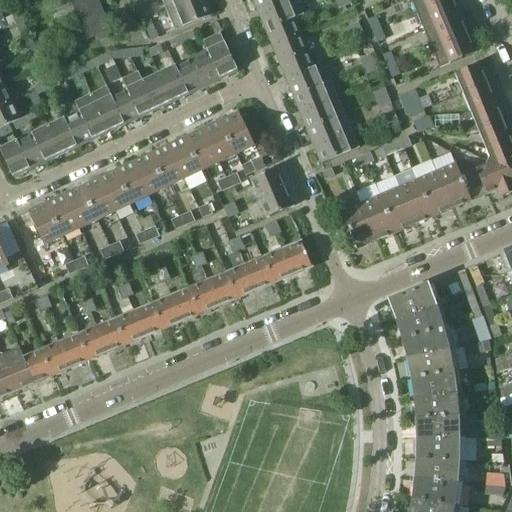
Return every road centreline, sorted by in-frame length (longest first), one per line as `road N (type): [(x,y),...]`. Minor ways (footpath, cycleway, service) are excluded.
road 1 (residential): [(0,447),(349,300)]
road 2 (residential): [(257,80),(4,201)]
road 3 (residential): [(349,300),(257,80)]
road 4 (residential): [(372,511),(374,386),(349,300)]
road 5 (residential): [(349,300),(511,234)]
